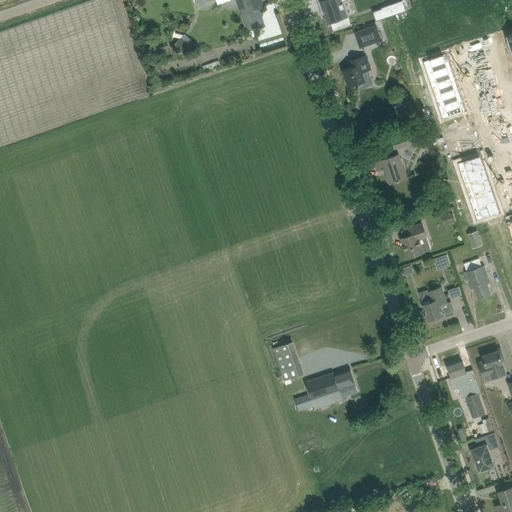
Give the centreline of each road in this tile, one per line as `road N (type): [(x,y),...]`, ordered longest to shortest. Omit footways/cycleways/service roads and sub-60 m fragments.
road 1 (residential): [(411,357),(289,0)]
road 2 (residential): [(511,98),(495,45),(461,56),(511,198)]
road 3 (residential): [(464,511),(411,357)]
